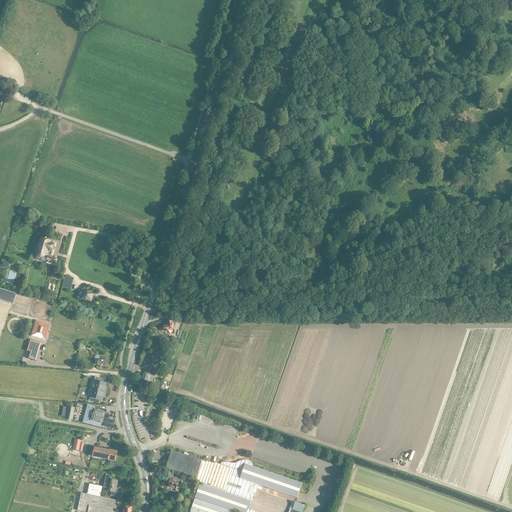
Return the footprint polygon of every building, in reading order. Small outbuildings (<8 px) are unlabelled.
[(40,242),(39,242),(37,246),(39,247),(35,259),(47,263),(56,266),(58,259),(47,255),(48,251),(52,252),(54,243),(51,242),(52,240),(41,237),(40,242)] [(63,287),(70,289),(73,278),(66,276),(63,287)] [(85,290),(82,298),(92,301),(93,296),(92,295),(93,292),(85,290)] [(32,336),(46,340),(50,324),(36,320),(32,336)] [(168,326),(164,326),(165,332),(174,330),(172,321),(167,322),(168,326)] [(40,343),(34,341),(29,358),(35,360),(40,343)] [(163,347),(160,354),(154,352),(151,361),(157,363),(158,360),(161,361),(163,356),(164,357),(167,348),(163,347)] [(95,358),(96,359),(98,360),(98,361),(97,360),(97,363),(98,363),(97,365),(106,367),(108,362),(106,361),(107,358),(97,355),(95,356),(95,358)] [(155,373),(148,371),(148,372),(145,371),(145,374),(143,373),(141,378),(152,381),(154,377),(155,373)] [(94,389),(105,392),(107,387),(106,387),(107,383),(104,382),(105,379),(97,377),(96,380),(97,381),(94,389)] [(152,381),(141,378),(140,384),(147,386),(152,387),(152,386),(155,387),(157,383),(152,381)] [(105,392),(94,389),(92,398),(91,398),(90,401),(99,403),(99,400),(102,401),(103,397),(104,397),(105,392)] [(75,408),(68,406),(69,405),(64,404),(61,418),(66,418),(66,419),(73,420),(75,408)] [(106,409),(96,407),(95,407),(88,405),(83,422),(101,427),(102,424),(105,413),(106,409)] [(73,454),(79,455),(81,443),(82,440),(76,439),(73,454)] [(79,455),(78,458),(88,459),(90,445),(81,443),(79,455)] [(95,447),(93,456),(116,461),(117,451),(110,450),(95,447)] [(245,511),(249,501),(252,502),(257,489),(290,501),(291,505),(291,506),(290,507),(289,511),(288,511),(302,511),(305,505),(295,502),(302,483),(253,466),(253,465),(253,464),(252,463),(251,462),(250,461),(248,460),(246,460),(245,460),(244,460),(242,460),(241,461),(237,462),(236,463),(234,463),(233,463),(232,463),(230,463),(228,462),(225,462),(224,462),(222,462),(221,463),(221,465),(214,462),(214,463),(171,450),(166,468),(197,478),(201,479),(195,498),(190,511),(232,511),(233,511),(235,511),(245,511)] [(176,491),(179,492),(182,480),(179,479),(171,476),(168,487),(176,490),(176,491)] [(109,479),(107,491),(111,491),(110,495),(117,497),(117,492),(116,492),(118,481),(109,479)] [(78,510),(84,511),(116,511),(119,501),(100,497),(102,487),(90,484),(87,494),(81,493),(78,510)]
